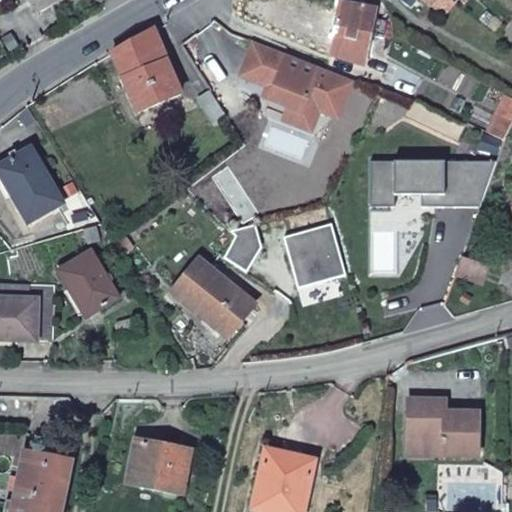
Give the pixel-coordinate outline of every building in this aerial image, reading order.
[(32,0),(41,15),(65,2),(64,0),(32,0)] [(244,0),(240,20),(322,39),(337,42),(344,2),(337,1),(337,0),(244,0)] [(459,3),(455,0),(439,0),(435,5),(447,16),(459,3)] [(379,9),(344,2),(337,42),(335,54),(334,58),(368,67),(379,9)] [(158,29),(115,54),(142,114),(186,95),(158,29)] [(335,54),(337,42),(322,39),(320,50),(335,54)] [(357,83),(259,42),(245,76),(272,87),(277,90),(273,100),(306,114),(309,107),(323,112),(342,120),(357,83)] [(277,90),(272,87),(268,98),(273,100),(277,90)] [(216,122),(229,115),(216,93),(203,101),(216,122)] [(489,132),(509,141),(511,134),(511,99),(511,100),(504,115),(499,112),(489,132)] [(306,114),(273,100),(268,114),(314,133),(323,112),(309,107),(306,114)] [(0,169),(32,225),(68,205),(37,150),(0,169)] [(484,209),(501,163),(380,164),(380,203),(399,203),(399,197),(426,197),(426,209),(449,209),(449,197),(458,197),(458,209),(484,209)] [(380,203),(380,164),(374,164),(375,209),(399,209),(399,203),(380,203)] [(458,197),(449,197),(449,209),(458,209),(458,197)] [(336,226),(288,240),(303,291),(351,278),(336,226)] [(260,228),(236,234),(238,236),(238,237),(240,239),(229,261),(251,275),(266,250),(260,228)] [(62,273),(90,318),(122,299),(95,253),(62,273)] [(492,268),(466,259),(459,275),(487,284),(492,268)] [(176,297),(227,337),(240,319),(246,325),(260,308),(204,263),(176,297)] [(0,299),(0,341),(55,344),(57,290),(32,287),(32,301),(0,299)] [(240,319),(227,337),(232,341),(246,325),(240,319)] [(409,398),(410,437),(445,438),(444,454),(480,455),(481,411),(448,410),(448,398),(409,398)] [(445,438),(410,437),(410,453),(444,454),(445,438)] [(190,451),(142,442),(134,482),(182,488),(190,451)] [(269,451),(256,510),(264,511),(307,511),(319,461),(269,451)] [(62,511),(73,463),(28,454),(14,511),(62,511)] [(408,511),(439,511),(440,500),(432,500),(421,491),(421,482),(408,482),(408,511)]
